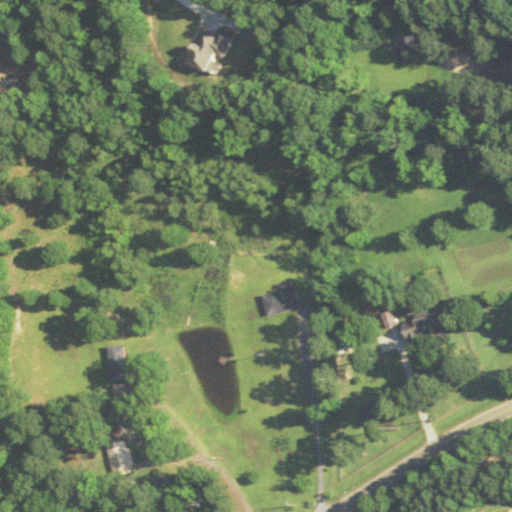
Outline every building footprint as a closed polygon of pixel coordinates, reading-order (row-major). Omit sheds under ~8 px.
[(421,36),(400,36),(400,61),(421,61),(421,36)] [(265,294),(270,315),(303,306),(298,286),(265,294)] [(414,340),(456,329),(451,309),(408,320),(414,340)] [(111,380),(130,380),(130,344),(111,344),(111,380)] [(137,469),(127,439),(107,446),(118,476),(137,469)]
